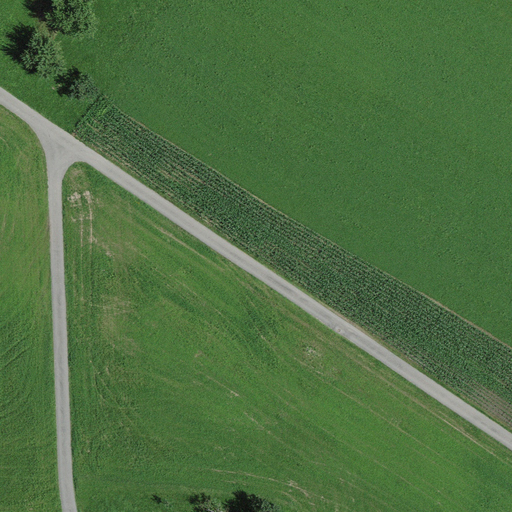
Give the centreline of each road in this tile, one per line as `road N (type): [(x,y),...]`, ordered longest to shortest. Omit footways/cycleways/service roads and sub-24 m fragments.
road 1 (residential): [(511,440),(28,114)]
road 2 (residential): [(28,114),(50,162),(67,511)]
